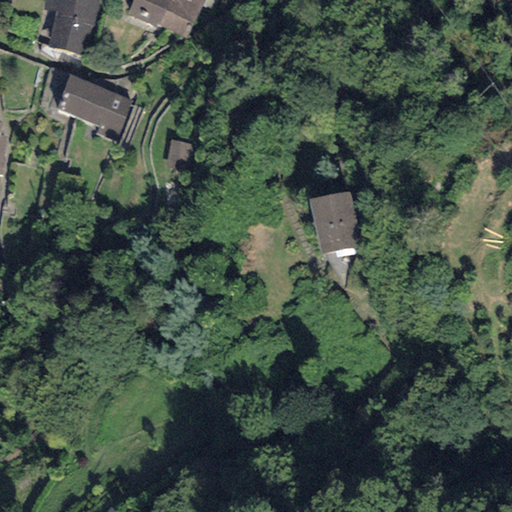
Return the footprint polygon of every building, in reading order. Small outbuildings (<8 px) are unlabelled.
[(101,0),(43,0),(43,10),(56,11),(47,47),(81,55),(86,33),(91,33),(101,7),(101,0)] [(134,0),(128,15),(158,26),(170,0),(134,0)] [(216,0),(170,0),(158,26),(186,40),(203,6),(212,10),(216,0)] [(132,98),(70,75),(57,111),(119,134),(132,98)] [(358,247),(348,192),(309,199),(320,254),(358,247)]
